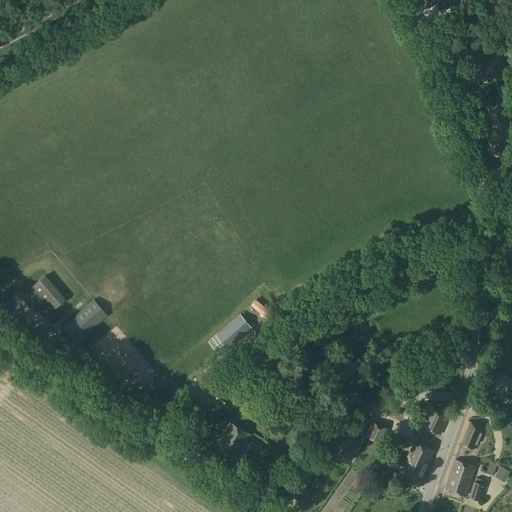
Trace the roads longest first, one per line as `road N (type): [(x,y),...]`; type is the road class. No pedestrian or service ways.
road 1 (tertiary): [(423,511),(461,404),(494,235),(511,187)]
road 2 (residential): [(289,511),(142,438),(0,346)]
road 3 (track): [(408,0),(470,123),(481,161),(481,227),(494,235)]
